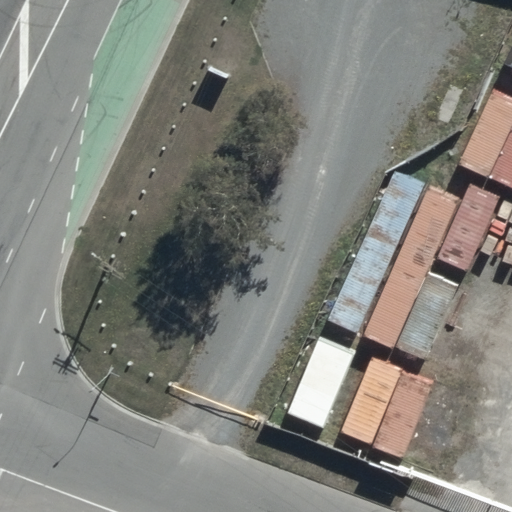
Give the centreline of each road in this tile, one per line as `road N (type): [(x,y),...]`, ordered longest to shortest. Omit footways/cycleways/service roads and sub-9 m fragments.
road 1 (unknown): [(181,511),(366,0)]
road 2 (unclassified): [(0,470),(113,511)]
